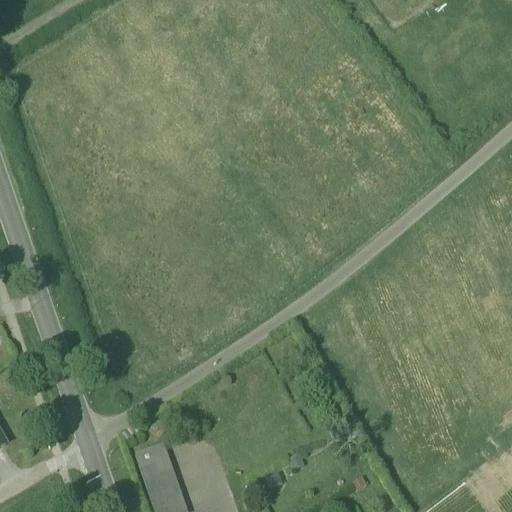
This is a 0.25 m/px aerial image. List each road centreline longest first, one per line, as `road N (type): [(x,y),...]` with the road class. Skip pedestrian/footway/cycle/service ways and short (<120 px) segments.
road 1 (residential): [(87,446),(288,318),(511,127)]
road 2 (secondary): [(87,446),(0,190)]
